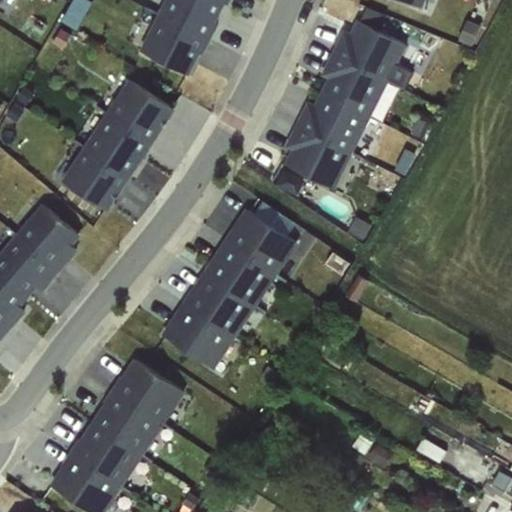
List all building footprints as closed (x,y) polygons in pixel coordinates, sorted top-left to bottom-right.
[(226,2),(221,0),(165,0),(159,14),(210,38),(226,2)] [(210,38),(159,14),(141,50),(190,74),(201,52),(204,52),(210,38)] [(332,53),(389,81),(408,45),(360,20),(354,31),(346,27),(332,53)] [(389,81),(332,53),(321,75),(326,77),(320,89),(371,116),(389,81)] [(107,113),(153,143),(175,109),(129,79),(107,113)] [(371,116),(320,89),(313,102),(309,100),(296,124),(353,151),(371,116)] [(84,146),(131,176),(153,143),(107,113),(84,146)] [(353,151),(296,124),(285,147),(290,150),(283,163),(334,189),(353,151)] [(131,176),(84,146),(62,179),(108,210),(131,176)] [(45,205),(19,236),(58,269),(75,248),(70,243),(77,233),(45,205)] [(251,210),(229,240),(275,271),(296,240),(251,210)] [(40,290),(58,269),(19,236),(0,258),(0,272),(25,294),(33,285),(40,290)] [(253,304),(275,271),(229,240),(207,273),(253,304)] [(0,272),(0,325),(6,331),(24,310),(18,304),(25,294),(0,272)] [(207,273),(186,304),(232,335),(253,304),(207,273)] [(210,367),(232,335),(186,304),(163,336),(210,367)] [(121,374),(112,388),(161,419),(181,387),(136,358),(124,376),(121,374)] [(140,452),(161,419),(112,388),(103,402),(105,403),(93,422),(140,452)] [(79,438),(70,452),(119,484),(140,452),(93,422),(82,440),(79,438)] [(92,511),(101,511),(119,484),(70,452),(61,466),(63,467),(51,486),(92,511)]
